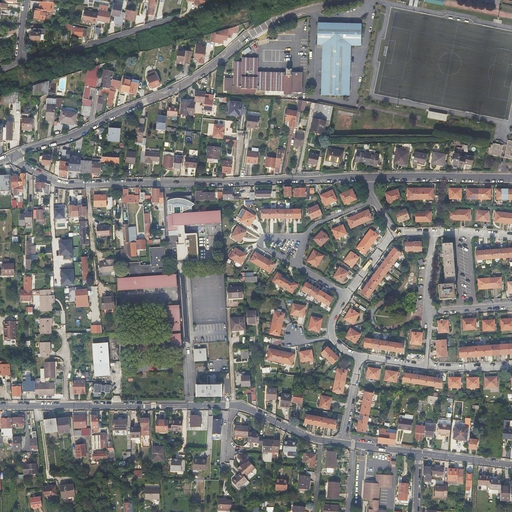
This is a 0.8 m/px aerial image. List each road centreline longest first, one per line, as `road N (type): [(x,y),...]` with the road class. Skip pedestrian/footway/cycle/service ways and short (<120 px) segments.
road 1 (residential): [(12,154),(164,93),(271,21),(341,0)]
road 2 (residential): [(12,154),(68,184),(363,178)]
road 3 (residential): [(65,405),(239,405),(341,444)]
road 4 (unknown): [(309,19),(317,90),(335,97),(355,87),(367,18)]
road 5 (residential): [(16,65),(174,18)]
road 6 (residential): [(363,178),(511,177)]
